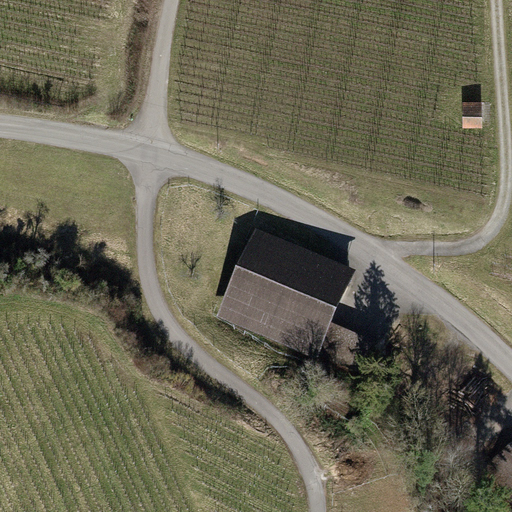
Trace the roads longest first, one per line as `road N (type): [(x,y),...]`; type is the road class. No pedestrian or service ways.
road 1 (track): [(319,511),(311,469),(282,412),(182,335),(156,289),(147,231),(150,145),(173,0)]
road 2 (residential): [(150,145),(276,196),(376,250),(511,358)]
road 3 (track): [(376,250),(474,251),(505,203),(494,0)]
road 4 (unclassified): [(150,145),(0,128)]
